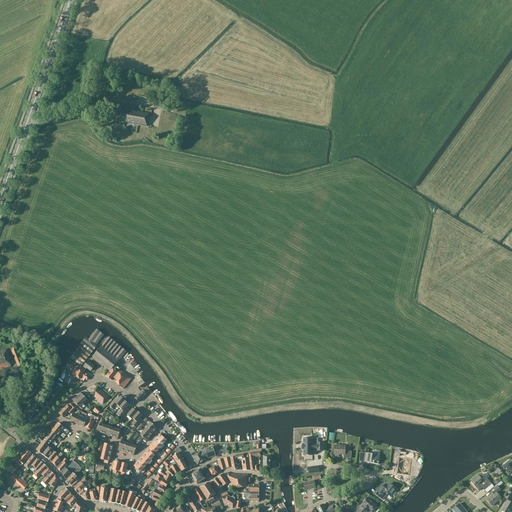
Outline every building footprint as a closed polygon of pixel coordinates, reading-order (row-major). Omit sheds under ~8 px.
[(122,111),(120,121),(147,127),(148,122),(147,122),(148,119),(149,114),(128,110),(128,113),(122,111)] [(92,343),(93,342),(100,332),(97,329),(89,340),(92,343)] [(104,335),(100,332),(93,342),(97,345),(104,335)] [(86,337),(78,348),(89,357),(97,346),(92,343),(89,340),(86,337)] [(93,357),(110,372),(115,365),(125,354),(126,352),(108,337),(108,338),(102,345),(103,345),(93,357)] [(11,351),(17,367),(22,365),(15,349),(15,347),(12,349),(12,350),(11,351)] [(78,348),(75,351),(87,360),(89,357),(78,348)] [(0,368),(10,366),(9,361),(10,360),(7,350),(0,351),(0,368)] [(75,351),(73,355),(84,363),(87,360),(75,351)] [(73,355),(71,358),(82,366),(84,363),(73,355)] [(86,370),(81,367),(82,366),(71,358),(68,362),(76,368),(76,367),(84,372),(86,370)] [(86,369),(87,368),(91,371),(94,366),(89,362),(87,361),(83,367),(86,369)] [(115,365),(110,372),(106,377),(111,380),(113,378),(116,381),(115,383),(123,389),(131,379),(115,365)] [(84,373),(84,372),(76,367),(76,368),(72,374),(84,382),(85,379),(88,380),(90,377),(84,373)] [(91,394),(103,404),(109,397),(100,390),(97,387),(91,394)] [(143,390),(135,399),(139,402),(146,395),(146,396),(148,394),(147,393),(150,390),(147,387),(146,387),(143,390)] [(79,395),(77,397),(83,404),(86,401),(87,403),(90,400),(88,399),(87,400),(81,393),(79,395)] [(117,405),(120,407),(125,401),(125,400),(121,396),(116,402),(114,400),(109,406),(113,409),(117,405)] [(81,406),(83,404),(77,397),(75,399),(75,398),(72,400),(79,407),(82,410),(83,408),(81,406)] [(129,405),(125,401),(120,407),(119,407),(122,410),(121,411),(122,412),(120,415),(122,417),(129,409),(127,407),(129,405)] [(71,414),(77,408),(71,403),(68,405),(59,414),(63,418),(68,412),(71,414)] [(132,419),(133,418),(132,418),(137,413),(137,412),(133,409),(127,415),(132,419)] [(138,412),(137,412),(137,413),(132,418),(133,418),(135,420),(132,424),(136,428),(141,422),(139,420),(143,415),(138,412)] [(94,421),(92,420),(93,418),(97,420),(99,416),(92,413),(89,419),(86,428),(90,430),(94,421)] [(71,421),(77,424),(80,417),(81,416),(78,414),(77,416),(74,414),(71,421)] [(87,420),(83,419),(84,417),(81,416),(80,417),(77,424),(84,427),(87,420)] [(100,433),(102,433),(105,425),(102,424),(103,420),(101,420),(100,423),(97,432),(100,433)] [(104,435),(107,436),(112,420),(110,420),(110,423),(108,426),(105,425),(102,433),(105,434),(104,435)] [(110,436),(112,437),(115,428),(112,427),(114,424),(115,421),(112,420),(107,436),(110,437),(110,436)] [(58,423),(55,427),(61,432),(63,430),(65,432),(67,430),(58,423)] [(151,423),(147,427),(155,433),(154,433),(156,431),(159,429),(151,423)] [(115,428),(112,437),(115,438),(115,439),(117,440),(121,430),(123,428),(121,426),(118,429),(115,428)] [(58,436),(61,432),(55,427),(52,431),(57,436),(58,436)] [(144,431),(151,437),(152,435),(153,435),(155,433),(147,427),(144,431)] [(62,439),(58,436),(57,436),(52,431),(47,436),(53,441),(53,442),(54,441),(53,440),(55,438),(60,442),(62,439)] [(148,442),(150,439),(149,439),(151,437),(144,431),(140,435),(148,442)] [(160,434),(156,439),(163,445),(167,440),(160,434)] [(47,436),(44,441),(49,445),(53,441),(47,436)] [(124,438),(121,437),(120,442),(121,442),(118,450),(121,451),(121,450),(123,451),(123,452),(128,439),(126,443),(122,441),(124,438)] [(317,451),(322,451),(322,443),(317,443),(317,444),(311,444),(311,438),(303,438),(303,445),(302,445),(302,449),(303,449),(303,456),(311,456),(311,449),(317,449),(317,451)] [(130,440),(128,439),(123,452),(126,453),(126,452),(129,453),(132,444),(128,443),(130,440)] [(156,439),(152,443),(159,449),(163,445),(156,439)] [(44,441),(40,445),(46,450),(49,445),(44,441)] [(132,444),(129,453),(131,454),(131,455),(134,456),(137,446),(139,444),(137,442),(135,445),(132,444)] [(150,448),(149,449),(155,454),(156,453),(159,449),(152,443),(149,447),(150,448)] [(42,454),(46,450),(40,445),(37,449),(36,449),(37,450),(36,450),(42,454)] [(339,457),(339,454),(344,454),(344,458),(347,458),(348,451),(345,451),(346,446),(334,446),(333,456),(339,457)] [(49,447),(48,448),(42,455),(47,458),(54,450),(49,447)] [(176,449),(174,452),(176,454),(172,457),(176,463),(181,472),(189,467),(183,458),(182,459),(179,453),(182,451),(178,447),(176,449)] [(213,447),(205,449),(205,450),(201,453),(200,452),(192,457),(197,465),(205,460),(205,459),(207,457),(208,458),(216,456),(216,455),(214,452),(213,447)] [(27,449),(21,457),(25,461),(32,453),(27,449)] [(148,450),(145,453),(152,459),(155,456),(154,455),(155,454),(149,449),(148,450)] [(48,459),(52,463),(58,454),(54,451),(48,459)] [(60,452),(58,454),(52,463),(56,467),(61,460),(60,459),(63,455),(60,452)] [(145,453),(142,457),(149,463),(152,459),(145,453)] [(249,453),(249,455),(249,458),(251,471),(255,471),(255,470),(257,471),(257,465),(254,466),(253,457),(253,453),(249,453)] [(380,455),(365,453),(364,462),(378,464),(380,455)] [(111,456),(102,454),(101,459),(105,460),(104,463),(108,464),(108,461),(110,462),(111,456)] [(28,470),(32,466),(31,466),(37,458),(33,455),(24,466),(28,470)] [(13,465),(11,468),(15,472),(20,466),(21,466),(26,462),(25,461),(21,457),(19,456),(14,461),(17,463),(15,467),(13,465)] [(235,456),(230,457),(232,467),(232,471),(241,470),(240,464),(237,465),(236,460),(235,456)] [(142,457),(138,462),(145,467),(149,463),(142,457)] [(227,468),(232,467),(230,457),(224,459),(227,468)] [(402,475),(414,476),(415,458),(404,457),(402,475)] [(35,470),(37,471),(37,472),(44,464),(41,462),(37,458),(31,466),(32,466),(35,469),(35,470)] [(243,470),(251,471),(249,458),(247,458),(245,458),(241,459),(242,465),(243,470)] [(57,467),(61,473),(62,473),(68,466),(65,463),(67,461),(65,459),(57,467)] [(223,459),(217,460),(220,470),(225,469),(223,459)] [(175,462),(172,464),(171,464),(166,460),(166,461),(163,463),(167,467),(168,465),(170,467),(170,468),(175,475),(180,472),(176,464),(175,462)] [(117,471),(119,472),(121,463),(115,461),(112,470),(113,470),(113,473),(116,473),(117,471)] [(141,472),(145,467),(138,462),(134,466),(141,472)] [(66,479),(77,467),(72,463),(68,467),(68,466),(62,473),(66,479)] [(128,464),(121,463),(119,472),(122,472),(121,474),(124,475),(125,473),(126,473),(128,464)] [(38,478),(41,474),(48,468),(44,464),(37,472),(37,471),(34,475),(38,478)] [(81,465),(79,466),(67,480),(71,485),(79,476),(77,474),(82,469),(84,467),(81,465)] [(167,471),(166,472),(172,477),(175,475),(170,468),(170,467),(168,465),(167,467),(165,469),(167,471)] [(209,470),(210,472),(211,475),(212,476),(217,473),(217,472),(218,471),(217,469),(216,470),(214,467),(209,470)] [(43,480),(45,478),(52,472),(48,468),(41,474),(44,477),(42,479),(43,480)] [(154,479),(160,483),(163,479),(169,483),(172,477),(166,472),(162,470),(159,475),(158,474),(154,479)] [(199,470),(191,475),(197,484),(205,479),(199,470)] [(47,486),(49,484),(55,476),(52,472),(45,478),(42,481),(47,486)] [(223,486),(228,483),(223,474),(217,477),(223,486)] [(223,474),(228,483),(233,490),(234,489),(235,488),(243,487),(247,488),(248,475),(235,474),(223,474)] [(489,481),(487,479),(487,478),(483,474),(482,474),(479,476),(479,475),(471,482),(478,491),(482,488),(484,490),(492,484),(489,481)] [(59,480),(55,476),(49,484),(54,488),(59,480)] [(217,477),(211,481),(217,489),(223,486),(217,477)] [(76,480),(71,486),(78,493),(86,487),(89,484),(85,478),(78,483),(76,480)] [(160,483),(160,484),(166,488),(169,483),(163,479),(160,483)] [(314,481),(303,483),(305,491),(316,488),(314,481)] [(500,490),(499,488),(503,484),(501,481),(496,485),(497,486),(491,491),(493,494),(486,499),(492,506),(501,498),(497,493),(500,490)] [(219,498),(216,494),(209,482),(199,488),(207,499),(205,501),(207,505),(215,501),(219,498)] [(153,488),(155,489),(155,490),(157,491),(157,490),(163,494),(166,488),(160,484),(157,483),(156,483),(153,488)] [(253,491),(253,492),(259,492),(260,485),(259,485),(259,484),(258,483),(256,483),(255,484),(255,485),(249,485),(249,491),(253,491)] [(385,493),(390,496),(396,489),(390,483),(386,489),(382,485),(375,494),(382,500),(384,498),(381,495),(383,493),(384,494),(385,493)] [(108,488),(108,486),(102,486),(102,487),(98,487),(97,490),(98,495),(100,495),(100,501),(107,502),(108,488)] [(86,488),(86,487),(78,493),(85,501),(90,500),(88,494),(89,493),(87,488),(86,488)] [(90,487),(87,488),(89,493),(88,494),(90,500),(98,501),(95,489),(91,490),(90,487)] [(66,488),(59,498),(58,500),(64,503),(64,502),(62,501),(64,499),(70,493),(66,488)] [(109,502),(115,504),(118,491),(118,490),(111,489),(109,502)] [(193,492),(198,500),(200,502),(205,499),(199,489),(193,492)] [(130,508),(131,506),(135,499),(137,494),(138,492),(129,490),(128,494),(124,506),(130,508)] [(152,492),(150,494),(162,500),(163,494),(157,491),(155,490),(154,493),(152,492)] [(509,511),(511,508),(511,503),(509,501),(510,500),(511,496),(511,493),(509,491),(505,497),(508,499),(507,500),(504,505),(505,505),(501,511),(503,511),(509,511)] [(40,493),(37,492),(36,495),(39,496),(38,499),(48,502),(50,497),(40,493)] [(127,493),(123,492),(119,505),(123,506),(127,493)] [(201,503),(200,502),(198,500),(193,492),(189,495),(198,506),(197,505),(201,503)] [(225,501),(224,502),(233,509),(234,507),(236,508),(240,508),(241,502),(237,501),(237,502),(235,500),(235,498),(232,497),(230,497),(228,496),(229,495),(227,492),(221,496),(223,499),(225,501)] [(259,502),(259,497),(259,492),(250,492),(250,493),(244,493),(244,497),(248,497),(248,498),(250,498),(249,501),(259,502)] [(70,493),(64,499),(62,501),(64,502),(65,500),(67,502),(74,497),(70,493)] [(138,495),(137,494),(135,499),(131,506),(133,506),(132,509),(135,510),(142,496),(139,494),(138,495)] [(162,500),(150,494),(149,498),(152,500),(160,504),(162,500)] [(135,510),(139,511),(144,502),(145,502),(145,501),(144,501),(145,498),(144,497),(144,496),(143,495),(143,496),(142,496),(135,510)] [(193,509),(194,511),(195,511),(201,510),(201,509),(204,509),(201,504),(198,506),(189,495),(186,499),(193,509)] [(65,504),(64,503),(62,506),(64,507),(68,504),(72,507),(72,506),(77,500),(74,497),(65,504)] [(371,511),(377,505),(367,497),(362,504),(363,505),(359,511),(358,510),(356,511),(371,511)] [(384,502),(391,507),(394,504),(387,499),(384,502)] [(62,508),(62,506),(64,503),(58,500),(53,510),(58,511),(61,511),(63,508),(62,508)] [(75,508),(77,509),(84,511),(85,508),(83,506),(82,505),(82,504),(81,503),(80,503),(77,500),(72,506),(75,509),(75,508)] [(47,504),(36,501),(36,503),(39,504),(38,507),(45,510),(47,504)] [(140,511),(146,511),(149,506),(153,508),(156,503),(153,501),(150,505),(145,502),(144,502),(139,511),(140,511)] [(160,505),(156,503),(153,508),(149,506),(146,511),(156,511),(157,510),(160,505)]
